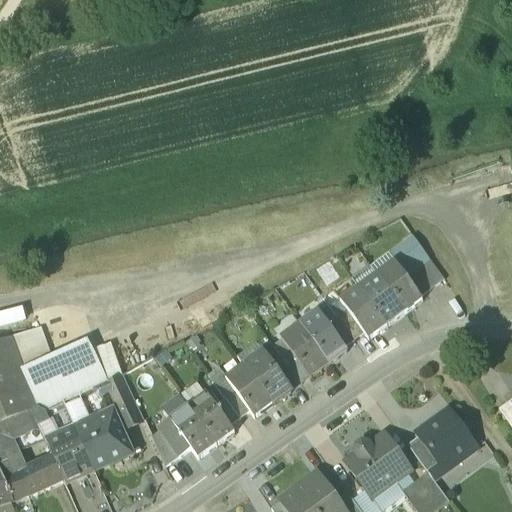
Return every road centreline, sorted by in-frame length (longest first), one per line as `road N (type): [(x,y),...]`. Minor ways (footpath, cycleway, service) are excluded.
road 1 (residential): [(173,511),(417,349),(511,330)]
road 2 (track): [(428,345),(511,457)]
road 3 (track): [(126,0),(4,30)]
